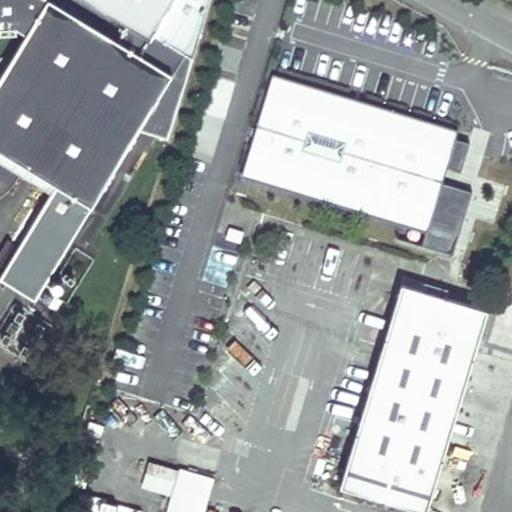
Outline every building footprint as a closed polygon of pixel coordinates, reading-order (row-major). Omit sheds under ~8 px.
[(100,0),(131,19),(118,40),(71,12),(59,4),(52,0),(0,0),(0,33),(17,33),(17,26),(28,33),(0,79),(0,149),(93,206),(141,128),(168,136),(192,56),(208,0),(100,0)] [(270,73),(239,174),(425,230),(456,130),(270,73)] [(447,167),(458,171),(466,142),(455,138),(447,167)] [(324,256),(315,279),(326,283),(334,260),(324,256)] [(433,477),(483,306),(396,281),(346,453),(433,477)] [(433,477),(346,453),(337,485),(424,510),(433,477)] [(138,487),(168,495),(163,511),(202,511),(213,478),(146,459),(138,487)]
